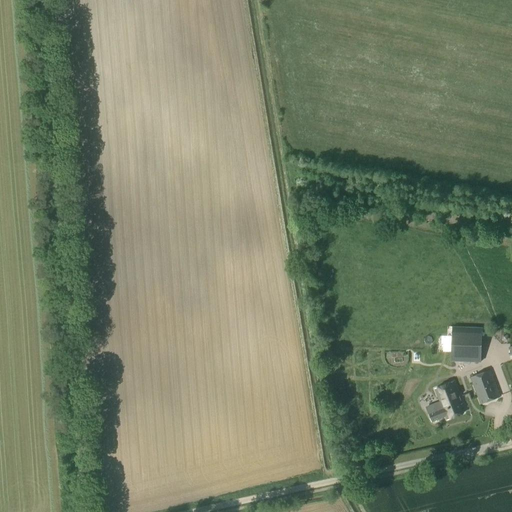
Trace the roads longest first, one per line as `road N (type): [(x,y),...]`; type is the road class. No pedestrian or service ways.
road 1 (unclassified): [(82,511),(43,0)]
road 2 (track): [(511,441),(194,511)]
